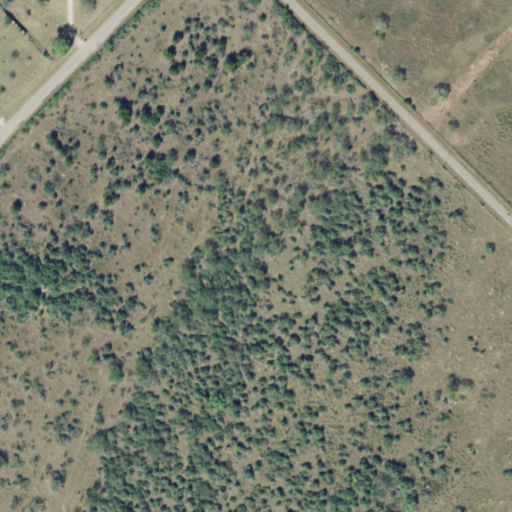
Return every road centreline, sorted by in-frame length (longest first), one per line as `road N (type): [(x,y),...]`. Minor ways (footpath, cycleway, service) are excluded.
road 1 (residential): [(511,223),(286,0)]
road 2 (residential): [(0,135),(134,0)]
